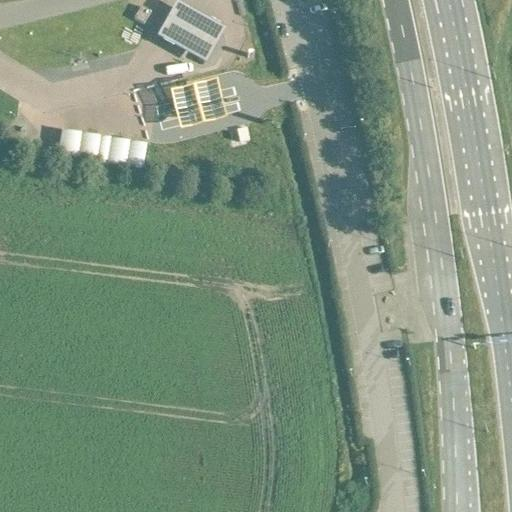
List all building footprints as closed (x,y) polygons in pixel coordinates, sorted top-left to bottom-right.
[(141,8),(134,20),(143,26),(151,13),(141,8)] [(186,15),(176,9),(156,44),(167,50),(189,63),(205,72),(225,36),(209,27),(186,15)] [(224,85),(177,98),(179,106),(184,128),(187,138),(235,125),(232,115),(227,95),(224,85)] [(95,164),(100,139),(65,133),(61,158),(95,164)] [(110,141),(100,139),(95,164),(105,166),(110,141)] [(152,148),(110,141),(105,166),(148,173),(152,148)]
